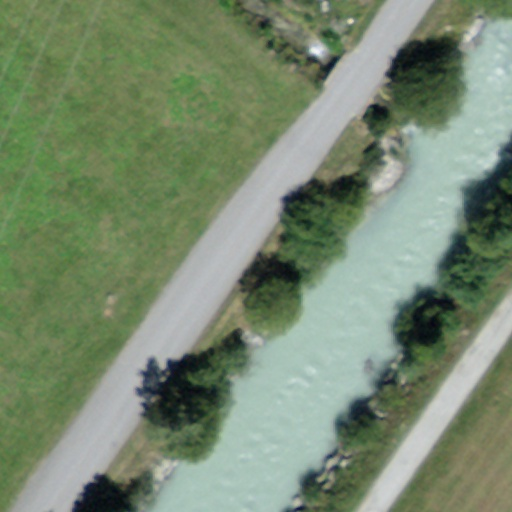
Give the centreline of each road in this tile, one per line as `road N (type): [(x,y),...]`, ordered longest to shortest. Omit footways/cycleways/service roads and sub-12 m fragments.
road 1 (unclassified): [(418,0),(56,511)]
road 2 (track): [(362,511),(511,301)]
